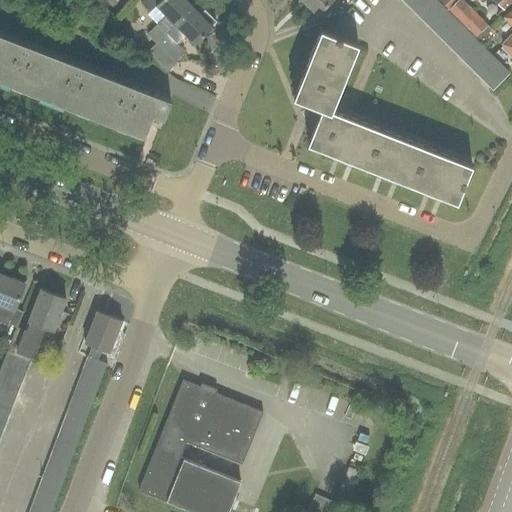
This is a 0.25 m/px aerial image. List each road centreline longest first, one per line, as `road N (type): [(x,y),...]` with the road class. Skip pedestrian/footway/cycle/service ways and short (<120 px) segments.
road 1 (residential): [(213,140),(470,233),(511,143),(508,130),(410,34)]
road 2 (secondary): [(511,364),(176,238)]
road 3 (unclassified): [(72,511),(153,294)]
road 4 (unknown): [(136,340),(334,427)]
road 5 (residential): [(191,200),(0,126)]
road 6 (secondary): [(176,238),(0,169)]
road 7 (residential): [(0,233),(153,294)]
road 8 (residential): [(213,140),(254,41),(249,0)]
